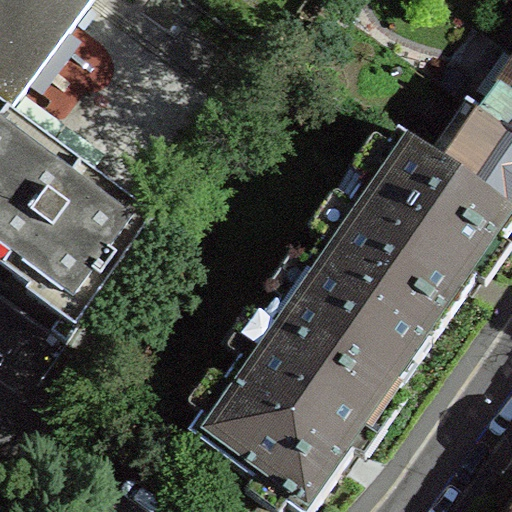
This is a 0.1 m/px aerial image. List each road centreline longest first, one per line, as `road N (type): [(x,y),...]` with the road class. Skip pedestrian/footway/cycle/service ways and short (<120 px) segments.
road 1 (residential): [(511,362),(403,511)]
road 2 (residential): [(0,425),(111,511)]
